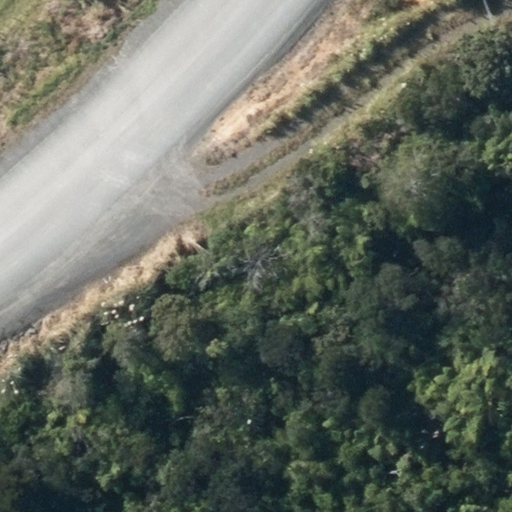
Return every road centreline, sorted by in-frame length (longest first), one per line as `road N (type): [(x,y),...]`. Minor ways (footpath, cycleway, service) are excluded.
road 1 (track): [(81,148),(339,156),(511,67)]
road 2 (unclassified): [(0,205),(81,148),(187,0)]
